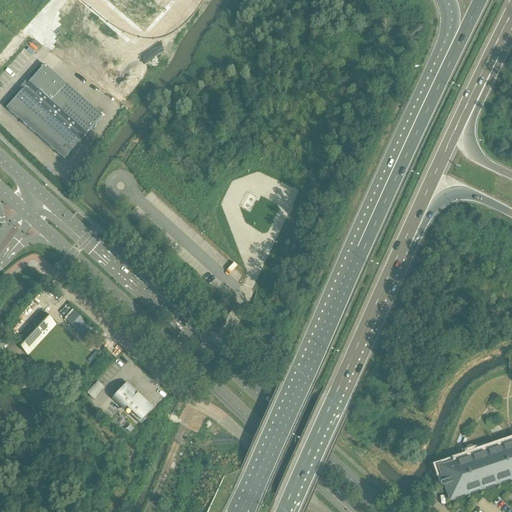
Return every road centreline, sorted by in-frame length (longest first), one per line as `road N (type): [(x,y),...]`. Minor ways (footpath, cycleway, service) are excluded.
road 1 (primary): [(458,35),(243,511)]
road 2 (primary): [(286,511),(424,203)]
road 3 (secondary): [(386,511),(196,340)]
road 4 (secondary): [(181,356),(348,511)]
road 5 (secondary): [(196,340),(39,197)]
road 6 (primary): [(424,203),(502,36)]
road 7 (unclassified): [(91,275),(75,293),(164,376),(181,356)]
road 8 (primary): [(511,176),(476,157),(466,138),(502,36)]
road 9 (residential): [(83,0),(149,59),(193,0)]
road 10 (secondary): [(91,275),(181,356)]
